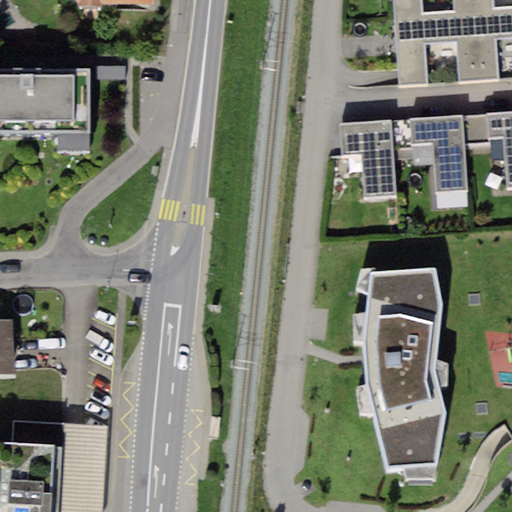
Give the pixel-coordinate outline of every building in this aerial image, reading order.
[(72,0),(81,9),(89,2),(100,15),(155,13),(154,0),(72,0)] [(511,0),(394,0),(401,85),(511,77),(511,0)] [(113,63),(0,65),(0,135),(115,133),(113,63)] [(511,113),(460,117),(462,143),(504,140),(507,188),(511,187),(511,113)] [(460,117),(388,122),(390,149),(434,146),(437,193),(465,192),(462,143),(460,117)] [(388,122),(339,125),(341,153),(361,152),(364,199),(393,198),(390,149),(388,122)] [(437,279),(375,286),(366,357),(389,476),(441,472),(448,423),(435,381),(443,312),(437,279)] [(14,325),(0,325),(0,384),(16,384),(14,325)] [(105,511),(110,434),(74,432),(69,511),(105,511)] [(56,511),(60,459),(0,454),(0,511),(56,511)]
